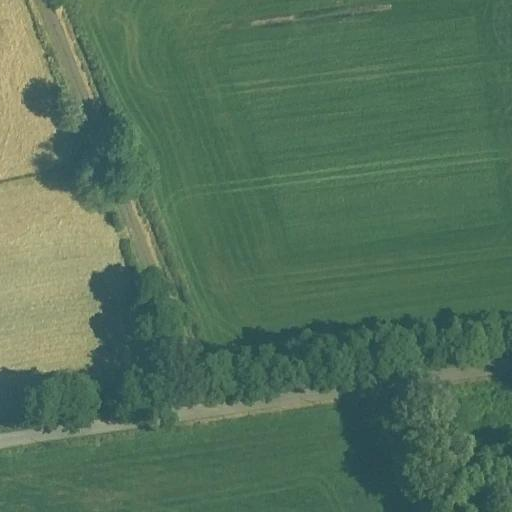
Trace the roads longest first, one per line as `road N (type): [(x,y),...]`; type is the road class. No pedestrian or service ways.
road 1 (unclassified): [(511,368),(199,402),(0,437)]
road 2 (track): [(199,402),(49,0)]
